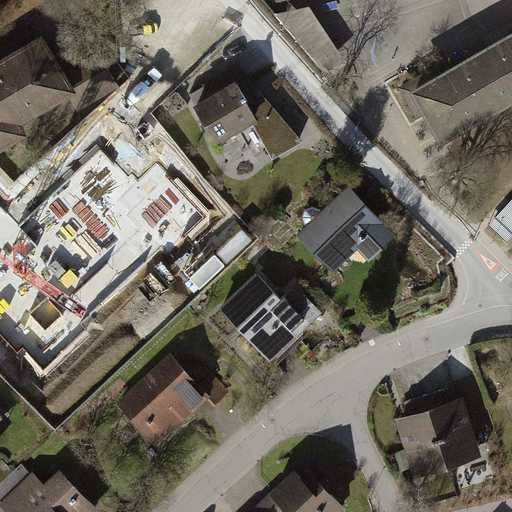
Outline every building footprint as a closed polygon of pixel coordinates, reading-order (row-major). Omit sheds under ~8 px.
[(309,0),(305,0),(284,15),(324,73),(349,56),(309,0)] [(511,106),(511,35),(410,93),(441,147),(511,106)] [(0,161),(28,145),(22,134),(77,102),(83,112),(118,92),(98,58),(63,79),(42,44),(24,55),(19,46),(0,57),(0,161)] [(211,104),(192,115),(217,156),(257,131),(251,122),(255,119),(240,95),(246,91),(233,70),(202,89),(211,104)] [(274,156),(304,142),(288,109),(258,124),(274,156)] [(350,194),(299,242),(334,278),(357,257),(369,270),(397,244),(350,194)] [(511,200),(489,225),(508,242),(511,237),(511,200)] [(256,279),(220,312),(271,366),(310,330),(285,303),(282,306),(256,279)] [(170,357),(115,409),(156,452),(211,400),(170,357)] [(463,397),(430,407),(449,464),(482,454),(463,397)] [(430,407),(397,418),(415,475),(449,464),(430,407)] [(0,411),(0,443),(16,429),(0,411)] [(275,485),(253,505),(259,511),(339,511),(345,507),(330,491),(325,495),(301,469),(279,489),(275,485)] [(31,473),(0,502),(0,510),(1,511),(92,511),(58,475),(44,487),(31,473)]
